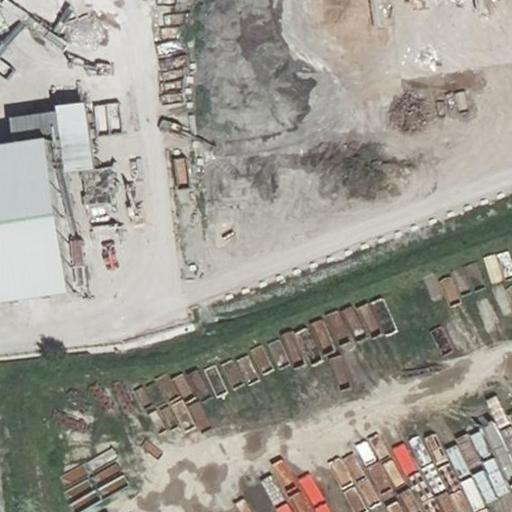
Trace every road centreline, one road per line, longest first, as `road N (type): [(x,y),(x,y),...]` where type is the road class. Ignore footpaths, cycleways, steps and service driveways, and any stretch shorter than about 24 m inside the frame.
road 1 (track): [(0,413),(237,377),(511,273)]
road 2 (unknown): [(177,290),(97,0)]
